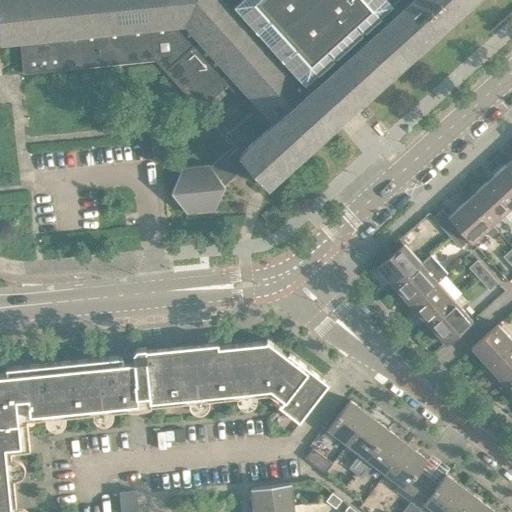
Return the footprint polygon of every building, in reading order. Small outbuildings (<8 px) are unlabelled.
[(251,111),(223,135),(232,145),(210,165),(209,164),(182,166),(171,190),(186,212),(213,210),(224,185),(223,184),(233,175),(239,170),(247,162),(267,184),(336,123),(339,120),(336,117),(346,108),(355,100),(358,103),(471,0),(0,0),(0,43),(20,41),(23,73),(155,59),(199,109),(227,84),(251,111)] [(511,171),(505,164),(486,181),(510,207),(511,205),(511,171)] [(511,209),(510,208),(510,207),(486,181),(467,198),(491,224),(504,213),(509,219),(511,216),(511,209)] [(448,215),(459,228),(469,239),(472,242),(491,224),(467,198),(448,215)] [(432,217),(449,236),(459,228),(448,215),(442,208),(432,217)] [(469,239),(459,228),(449,236),(460,248),(469,239)] [(398,239),(402,243),(403,243),(406,246),(415,238),(408,230),(398,239)] [(406,246),(403,243),(402,243),(376,267),(394,287),(420,262),(406,246)] [(511,265),(511,247),(503,256),(511,265)] [(429,254),(420,262),(394,287),(410,305),(437,281),(446,273),(429,254)] [(477,279),(487,271),(476,259),(467,268),(477,279)] [(497,282),(487,271),(477,279),(487,290),(497,282)] [(410,305),(427,324),(454,300),(437,281),(410,305)] [(454,300),(427,324),(445,343),(472,319),(460,306),(466,301),(460,295),(454,300)] [(471,347),(488,367),(511,345),(511,339),(497,323),(471,347)] [(16,398),(27,397),(29,413),(127,403),(126,395),(146,394),(147,401),(270,389),(283,399),(278,405),(299,421),(328,383),(288,352),(287,354),(266,338),(265,341),(218,345),(146,353),(145,347),(136,348),(133,352),(133,356),(123,357),(122,355),(6,367),(6,373),(0,373),(0,511),(11,511),(5,448),(24,446),(24,443),(20,443),(18,422),(22,422),(21,419),(18,419),(16,398)] [(511,345),(488,367),(505,385),(511,379),(511,345)] [(330,439),(334,433),(347,443),(369,414),(349,399),(323,433),(330,439)] [(388,429),(369,414),(347,443),(360,453),(348,467),(354,472),(388,429)] [(372,462),(385,472),(407,444),(388,429),(354,472),(361,477),(372,462)] [(398,482),(393,488),(409,500),(427,477),(418,470),(427,459),(407,444),(385,472),(398,482)] [(304,457),(321,470),(324,473),(332,462),(312,447),(304,457)] [(426,511),(430,507),(436,511),(446,511),(465,488),(445,473),(436,484),(427,477),(409,500),(424,511),(426,511)] [(252,497),(253,510),(293,504),(290,482),(250,487),(251,490),(247,490),(249,498),(252,497)] [(476,511),(484,503),(465,488),(446,511),(476,511)] [(120,491),(121,511),(136,511),(135,490),(120,491)] [(325,500),(335,507),(341,499),(332,492),(325,500)] [(495,511),(484,503),(476,511),(495,511)]
